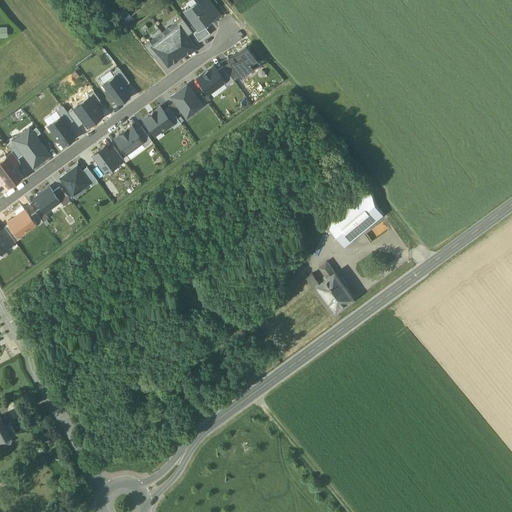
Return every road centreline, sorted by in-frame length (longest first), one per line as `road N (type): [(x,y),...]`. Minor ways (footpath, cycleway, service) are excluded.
road 1 (secondary): [(511,205),(206,429)]
road 2 (track): [(219,0),(379,204),(434,261)]
road 3 (residential): [(0,213),(245,31)]
road 4 (residential): [(0,302),(108,489)]
road 5 (track): [(350,511),(254,393)]
